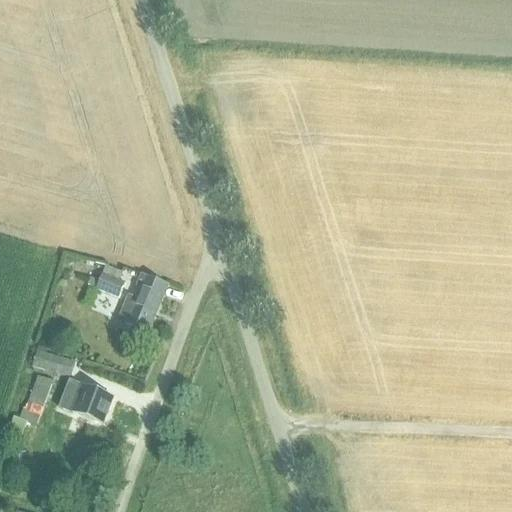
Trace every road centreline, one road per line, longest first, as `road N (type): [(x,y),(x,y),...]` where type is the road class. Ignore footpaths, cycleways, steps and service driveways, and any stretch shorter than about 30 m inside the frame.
road 1 (unclassified): [(220,264),(139,0)]
road 2 (unclassified): [(118,511),(189,304),(220,264)]
road 3 (unclassified): [(303,511),(220,264)]
